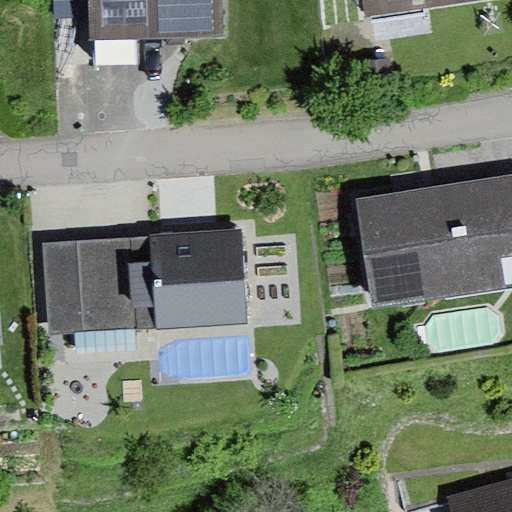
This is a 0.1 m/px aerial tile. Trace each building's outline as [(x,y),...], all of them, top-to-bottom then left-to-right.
[(220,0),(89,0),(92,44),(222,39),(220,0)] [(511,0),(358,0),(362,25),(511,3),(511,0)] [(511,178),(357,202),(374,312),(511,290),(511,178)] [(240,233),(152,238),(153,242),(157,333),(245,328),(240,233)] [(157,333),(153,242),(45,246),(49,337),(157,333)] [(511,511),(511,484),(448,500),(450,511),(511,511)]
